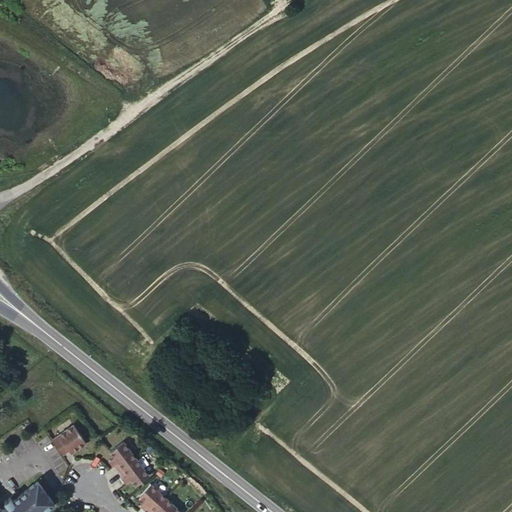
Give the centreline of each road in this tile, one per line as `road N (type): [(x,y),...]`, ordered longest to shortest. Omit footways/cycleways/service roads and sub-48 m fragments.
road 1 (track): [(294,0),(0,201)]
road 2 (secondary): [(55,341),(271,511)]
